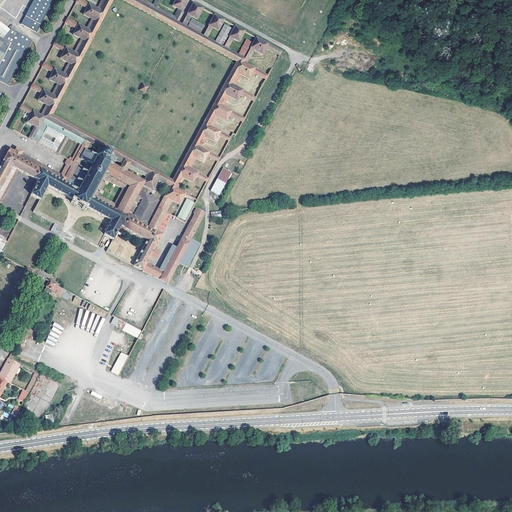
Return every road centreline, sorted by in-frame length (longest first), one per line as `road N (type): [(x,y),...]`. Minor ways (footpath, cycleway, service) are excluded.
road 1 (secondary): [(511,410),(143,428),(0,447)]
road 2 (unknown): [(196,0),(285,49),(293,62),(248,149),(222,163),(209,182),(207,229),(173,290)]
